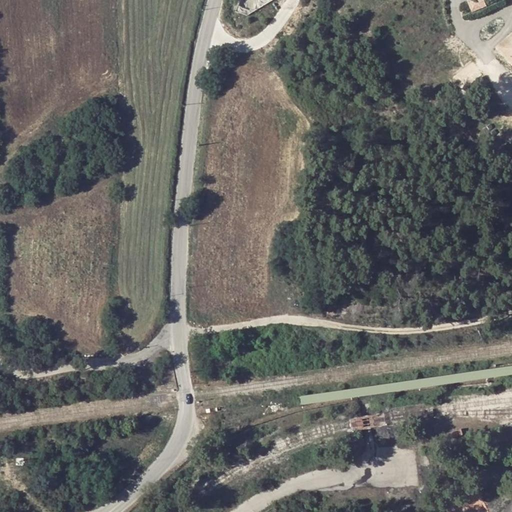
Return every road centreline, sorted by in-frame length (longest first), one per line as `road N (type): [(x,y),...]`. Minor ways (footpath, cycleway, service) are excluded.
road 1 (residential): [(177,335),(282,318),(397,332),(511,314)]
road 2 (tertiary): [(206,29),(180,228),(177,335)]
road 3 (tertiary): [(177,335),(185,425),(165,464),(126,499)]
road 4 (residential): [(177,335),(128,361),(38,372),(0,364)]
